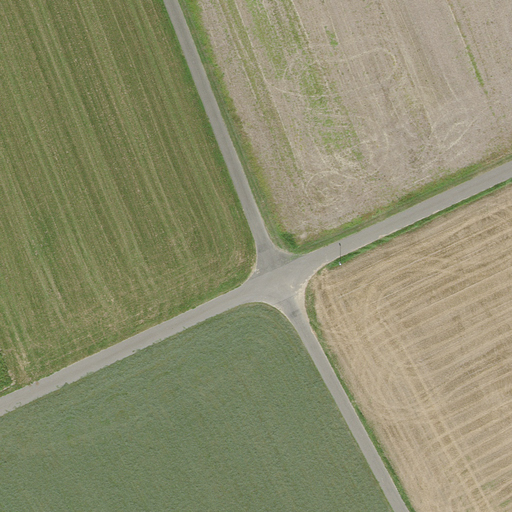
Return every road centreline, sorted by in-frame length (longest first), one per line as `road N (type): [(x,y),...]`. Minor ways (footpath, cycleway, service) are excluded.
road 1 (track): [(0,410),(511,173)]
road 2 (track): [(400,511),(278,282),(169,0)]
